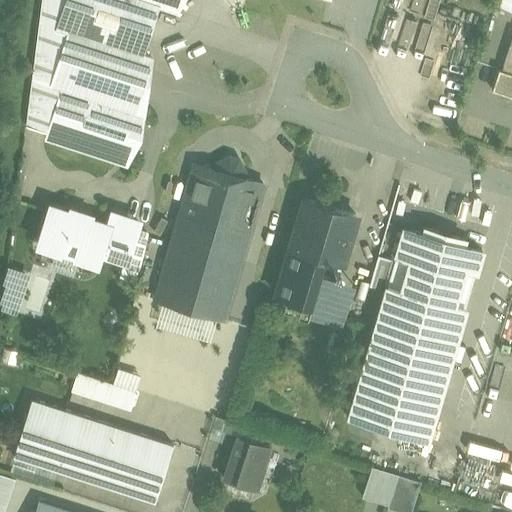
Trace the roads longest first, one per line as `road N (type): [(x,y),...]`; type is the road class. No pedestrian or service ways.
road 1 (unclassified): [(389,139),(360,74),(319,48),(304,47),(294,65),(285,97),(295,112)]
road 2 (unclassified): [(511,180),(389,139)]
